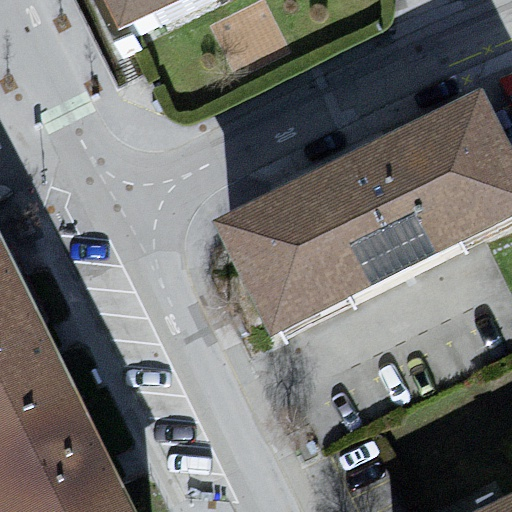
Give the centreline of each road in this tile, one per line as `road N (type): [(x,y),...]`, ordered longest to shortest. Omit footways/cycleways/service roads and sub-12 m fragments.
road 1 (residential): [(511,15),(119,207)]
road 2 (residential): [(269,511),(119,207)]
road 3 (residential): [(67,111),(13,0)]
